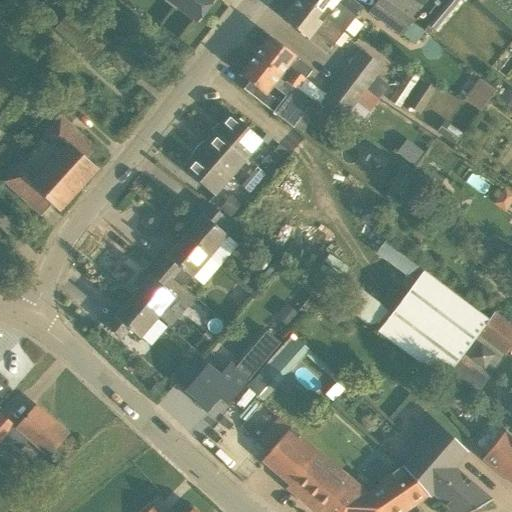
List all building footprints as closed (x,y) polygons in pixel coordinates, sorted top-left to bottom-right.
[(52,0),(63,11),(73,0),(52,0)] [(196,21),(211,0),(171,0),(170,1),(196,21)] [(334,43),(344,30),(303,0),(297,0),(283,19),(326,53),(334,43)] [(351,0),(303,0),(344,30),(351,21),(362,8),(351,0)] [(401,34),(410,21),(381,0),(375,0),(367,12),(400,35),(401,34)] [(447,0),(427,24),(435,31),(461,0),(447,0)] [(90,61),(108,40),(73,8),(55,29),(90,61)] [(410,21),(401,34),(415,43),(424,30),(410,21)] [(312,69),(295,57),(269,37),(255,56),(297,89),(305,79),(312,69)] [(376,99),(388,84),(376,75),(383,66),(359,48),(341,73),(376,99)] [(313,101),(297,89),(255,56),(240,75),(248,82),(243,89),(293,128),(313,101)] [(341,73),(325,95),(305,79),(297,89),(313,101),(318,104),(341,121),(356,102),(368,111),(376,99),(341,73)] [(437,87),(423,78),(414,92),(428,102),(437,87)] [(496,90),(479,78),(464,100),(481,111),(496,90)] [(511,87),(509,85),(498,98),(511,108),(511,87)] [(230,113),(214,131),(247,160),(263,141),(230,113)] [(98,150),(86,139),(59,114),(42,135),(59,150),(37,176),(21,163),(4,182),(41,215),(52,202),(58,207),(93,168),(87,162),(98,150)] [(462,133),(461,132),(444,120),(443,121),(436,131),(454,144),(462,133)] [(214,131),(198,150),(231,178),(247,160),(214,131)] [(410,143),(399,157),(412,166),(423,152),(410,143)] [(215,197),(231,178),(198,150),(182,168),(215,197)] [(511,191),(503,186),(495,201),(507,207),(511,197),(511,191)] [(192,226),(184,236),(209,258),(227,236),(232,240),(241,230),(205,200),(187,221),(192,226)] [(209,258),(184,236),(176,245),(171,240),(152,261),(172,280),(180,271),(191,280),(209,258)] [(374,251),(409,278),(417,268),(399,255),(399,254),(381,241),(374,251)] [(157,318),(173,298),(164,290),(172,280),(152,261),(135,282),(140,286),(132,296),(157,318)] [(378,326),(472,399),(511,345),(511,329),(489,311),(486,315),(424,267),(378,326)] [(157,318),(132,296),(124,305),(118,301),(100,321),(120,338),(127,330),(138,340),(157,318)] [(286,304),(276,317),(289,328),(299,314),(286,304)] [(274,358),(262,370),(277,385),(288,372),(274,358)] [(248,379),(229,362),(218,374),(206,365),(185,390),(196,399),(194,401),(206,411),(218,396),(227,404),(248,379)] [(0,397),(0,398),(8,388),(0,380),(0,397)] [(0,441),(4,437),(19,450),(30,436),(49,454),(67,433),(36,405),(17,427),(0,412),(0,441)] [(436,422),(425,411),(418,418),(432,431),(410,452),(412,454),(398,467),(426,496),(428,498),(433,494),(451,511),(468,511),(491,499),(490,498),(453,467),(467,452),(436,421),(436,422)] [(504,432),(491,421),(474,442),(487,453),(482,459),(509,482),(511,484),(511,436),(505,431),(504,432)] [(322,511),(344,511),(360,486),(292,424),(262,460),(322,511)] [(401,511),(426,496),(398,467),(367,492),(360,486),(344,511),(401,511)]
